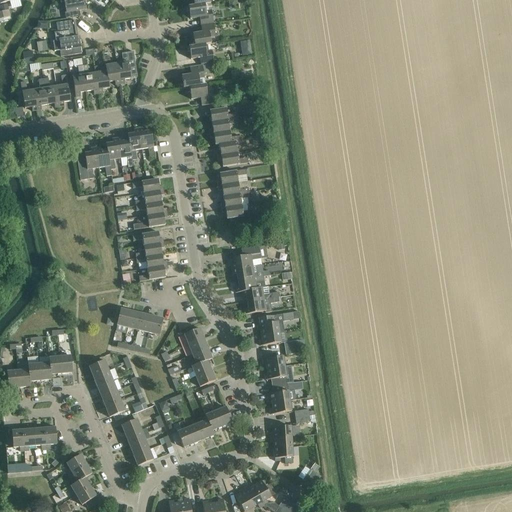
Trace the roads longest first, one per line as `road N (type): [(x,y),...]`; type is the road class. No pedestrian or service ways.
road 1 (residential): [(144,500),(149,483),(233,456),(248,442),(235,343),(198,277)]
road 2 (residential): [(198,277),(170,126),(158,112),(136,112)]
road 3 (residential): [(0,134),(136,112)]
road 4 (residential): [(97,435),(80,393),(59,396),(55,407),(70,446)]
